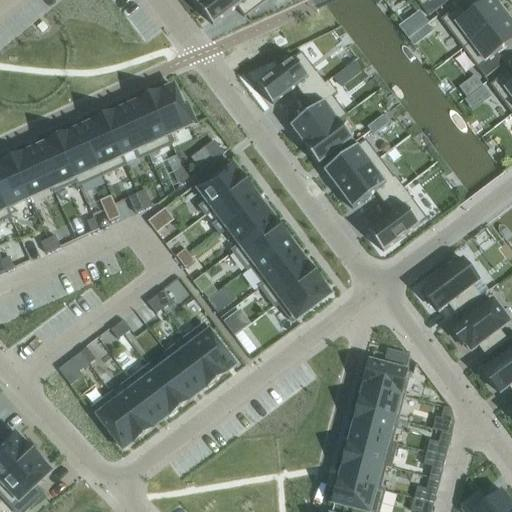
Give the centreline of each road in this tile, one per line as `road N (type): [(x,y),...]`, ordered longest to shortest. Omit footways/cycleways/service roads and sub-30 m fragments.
road 1 (residential): [(376,290),(155,0)]
road 2 (residential): [(115,485),(376,290)]
road 3 (residential): [(511,464),(376,290)]
road 4 (residential): [(376,290),(511,187)]
road 5 (residential): [(0,364),(115,485)]
